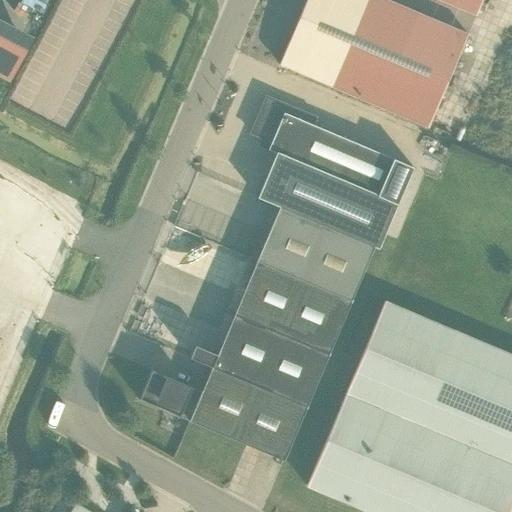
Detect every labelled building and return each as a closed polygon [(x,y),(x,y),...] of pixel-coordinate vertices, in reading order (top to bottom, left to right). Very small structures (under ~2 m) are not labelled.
[(468,33),(389,0),(306,0),(279,64),(428,127),(468,33)] [(441,0),(476,14),(481,0),(441,0)] [(279,206),(374,246),(379,248),(413,166),(312,124),(315,116),(266,95),(250,132),(271,141),(268,148),(276,152),(257,197),(279,206)] [(279,206),(257,260),(351,300),(374,246),(279,206)] [(257,260),(234,313),(329,353),(351,300),(257,260)] [(307,485),(371,511),(507,511),(511,503),(511,354),(384,300),(307,485)] [(195,344),(190,357),(212,366),(307,406),(329,353),(234,313),(217,354),(195,344)] [(212,366),(189,420),(284,460),(307,406),(212,366)] [(151,369),(139,399),(179,416),(192,386),(151,369)]
